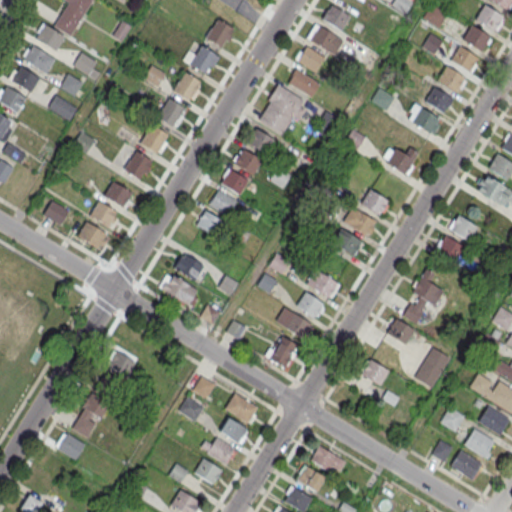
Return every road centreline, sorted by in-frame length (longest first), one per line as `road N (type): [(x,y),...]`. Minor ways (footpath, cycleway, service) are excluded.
road 1 (residential): [(292,0),(0,471)]
road 2 (residential): [(472,511),(0,222)]
road 3 (residential): [(511,61),(233,511)]
